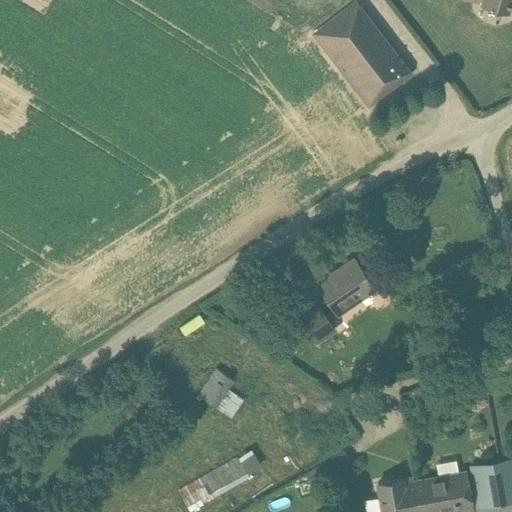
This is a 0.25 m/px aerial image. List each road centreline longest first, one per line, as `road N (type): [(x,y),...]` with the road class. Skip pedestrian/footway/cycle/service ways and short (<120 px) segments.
road 1 (unclassified): [(0,450),(478,131)]
road 2 (track): [(385,0),(461,141)]
road 3 (unclassified): [(511,259),(478,131)]
